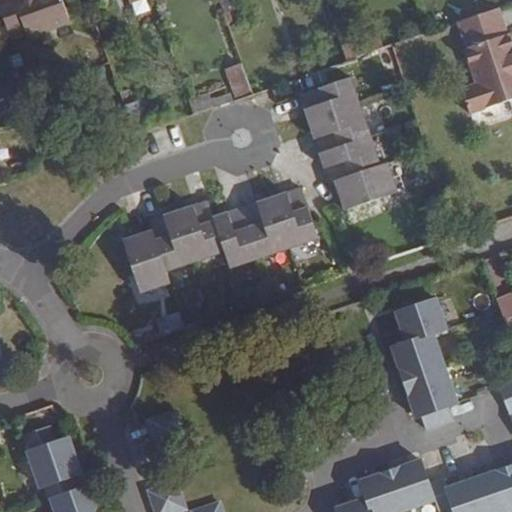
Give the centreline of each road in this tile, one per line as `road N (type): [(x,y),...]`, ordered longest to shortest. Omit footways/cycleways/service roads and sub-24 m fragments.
road 1 (residential): [(223,148),(118,185),(23,273)]
road 2 (residential): [(316,511),(336,474),(490,418)]
road 3 (residential): [(223,148),(229,123),(242,118),(260,127),(259,154),(246,161),(227,154)]
